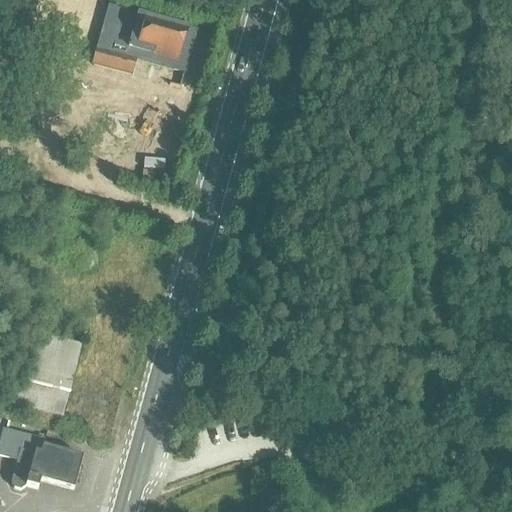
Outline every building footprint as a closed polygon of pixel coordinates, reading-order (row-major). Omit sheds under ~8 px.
[(108,8),(96,52),(132,62),(133,61),(184,75),(195,32),(108,8)] [(129,76),(132,62),(96,52),(92,66),(129,76)] [(95,131),(138,134),(139,119),(96,116),(95,131)] [(62,418),(81,347),(31,334),(12,405),(62,418)] [(42,448),(44,441),(2,431),(0,439),(0,458),(16,463),(11,484),(13,490),(20,492),(26,488),(37,491),(40,482),(73,492),(82,459),(42,448)]
